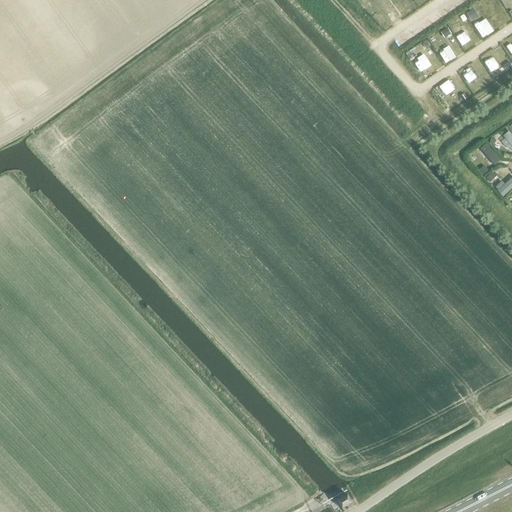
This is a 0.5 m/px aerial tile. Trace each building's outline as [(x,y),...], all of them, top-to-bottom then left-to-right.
[(511,136),(506,130),(501,135),(511,147),(511,136)] [(500,162),(486,145),(480,150),(495,167),(500,162)] [(484,166),(478,172),(482,176),(488,171),(484,166)] [(494,172),(486,179),(489,183),(497,176),(494,172)] [(503,198),(511,189),(511,181),(511,180),(498,193),(503,198)] [(335,495),(334,495),(342,503),(346,501),(349,499),(346,488),(345,488),(348,499),(342,502),(335,495)] [(347,495),(337,501),(342,509),(352,503),(347,495)] [(356,511),(349,499),(346,501),(342,503),(347,511),(356,511)]
